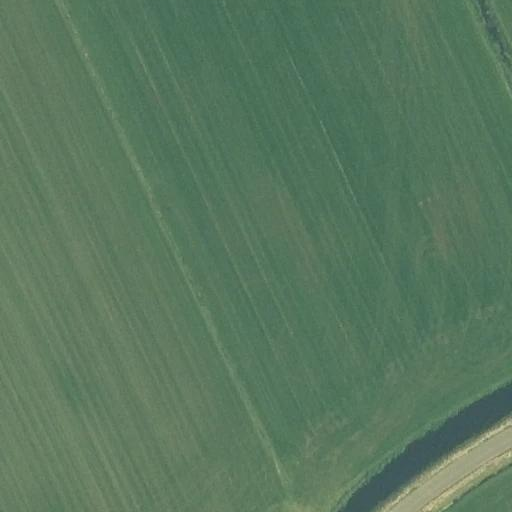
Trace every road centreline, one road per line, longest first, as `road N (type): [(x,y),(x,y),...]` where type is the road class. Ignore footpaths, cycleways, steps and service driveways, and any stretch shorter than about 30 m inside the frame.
road 1 (track): [(308,511),(468,380),(511,364)]
road 2 (unclassified): [(409,511),(511,442)]
